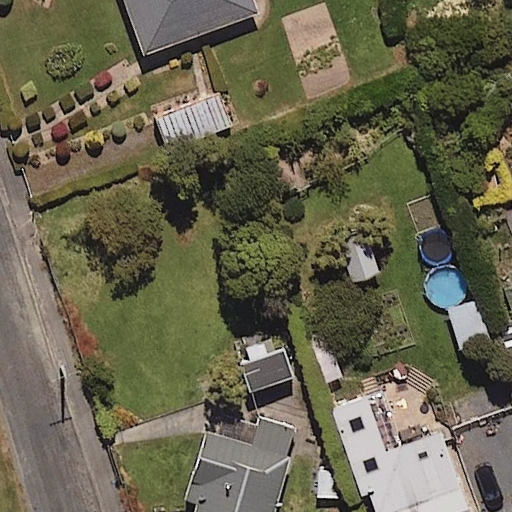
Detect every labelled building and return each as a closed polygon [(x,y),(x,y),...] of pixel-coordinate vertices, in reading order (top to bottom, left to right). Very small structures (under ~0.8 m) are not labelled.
[(253,4),(251,0),(119,0),(137,47),(253,4)] [(227,120),(215,87),(157,109),(170,142),(227,120)] [(383,222),(332,233),(340,271),(391,260),(383,222)] [(412,346),(394,279),(351,291),(369,358),(412,346)] [(484,331),(473,294),(444,303),(455,340),(484,331)] [(511,300),(489,308),(503,350),(511,346),(511,300)] [(332,320),(307,326),(318,374),(344,368),(332,320)] [(274,323),(228,340),(246,388),(292,371),(274,323)] [(465,511),(419,371),(327,401),(355,483),(363,481),(373,511),(465,511)] [(264,511),(293,421),(206,395),(172,504),(197,511),(264,511)]
